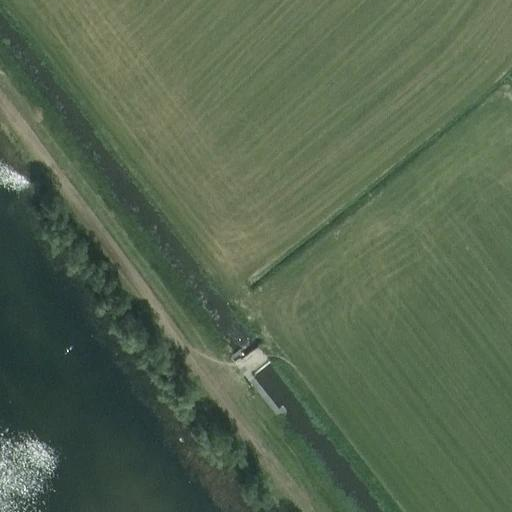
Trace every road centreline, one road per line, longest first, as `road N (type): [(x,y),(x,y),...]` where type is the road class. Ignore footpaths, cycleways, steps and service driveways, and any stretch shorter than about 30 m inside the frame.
road 1 (track): [(219,387),(0,95)]
road 2 (track): [(305,511),(219,387)]
